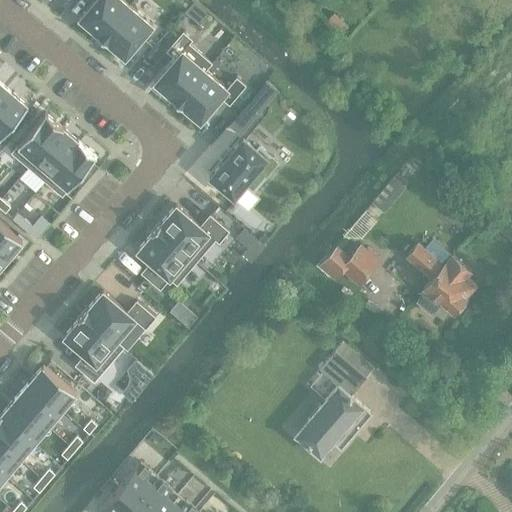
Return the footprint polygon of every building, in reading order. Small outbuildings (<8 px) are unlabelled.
[(94,0),(79,18),(96,33),(96,34),(101,38),(130,5),(123,0),(94,0)] [(125,57),(153,25),(130,5),(101,38),(107,43),(108,43),(125,57)] [(511,171),(511,19),(422,115),(498,186),(511,171)] [(175,58),(154,82),(163,90),(171,97),(171,98),(177,102),(205,69),(211,61),(189,43),(192,39),(183,31),(166,51),(175,58)] [(205,69),(177,102),(182,107),(183,107),(200,121),(221,97),(229,104),(246,85),(236,77),(227,88),(205,69)] [(0,102),(11,90),(0,81),(0,102)] [(0,137),(0,138),(28,105),(11,90),(0,102),(0,137)] [(269,98),(260,90),(244,108),(254,116),(269,98)] [(28,167),(63,127),(45,112),(11,152),(28,167)] [(45,181),(79,141),(63,127),(28,167),(45,181)] [(259,173),(273,157),(259,146),(256,149),(243,137),(209,177),(236,200),(247,187),(253,192),(265,178),(259,173)] [(62,195),(96,155),(79,141),(45,181),(62,195)] [(0,207),(6,212),(11,206),(2,198),(0,200),(0,207)] [(160,221),(156,226),(196,261),(215,239),(219,242),(229,230),(210,214),(200,225),(196,221),(176,204),(161,221),(160,221)] [(22,226),(27,220),(18,212),(13,218),(22,226)] [(22,240),(0,221),(0,251),(8,258),(22,240)] [(151,233),(137,250),(150,261),(141,272),(160,289),(169,278),(177,284),(196,261),(156,226),(151,232),(151,233)] [(424,287),(427,290),(416,302),(433,315),(443,304),(453,312),(454,310),(460,310),(465,304),(464,299),(466,297),(465,296),(476,284),(466,276),(471,271),(432,238),(424,248),(418,243),(407,256),(432,277),(424,287)] [(335,277),(343,268),(359,282),(378,261),(361,246),(350,259),(337,247),(322,265),(335,277)] [(87,307),(82,312),(116,341),(135,319),(137,321),(145,328),(156,316),(136,300),(127,311),(103,290),(88,307),(87,307)] [(78,319),(63,336),(83,355),(75,364),(94,381),(102,371),(123,347),(116,341),(82,312),(77,318),(78,319)] [(336,350),(320,369),(338,385),(307,420),(311,423),(299,436),(321,455),(333,441),(341,449),(372,412),(351,394),(367,377),(336,350)] [(76,392),(43,364),(29,381),(61,409),(76,392)] [(61,409),(29,381),(15,398),(47,426),(61,409)] [(47,426),(15,398),(0,414),(33,442),(47,426)] [(33,442),(0,414),(0,442),(19,458),(33,442)] [(89,433),(96,424),(91,419),(83,428),(89,433)] [(77,436),(69,445),(75,450),(83,441),(77,436)] [(19,458),(0,442),(0,470),(5,475),(19,458)] [(67,459),(75,450),(69,445),(61,454),(67,459)] [(201,511),(140,461),(97,511),(98,511),(201,511)] [(47,482),(55,473),(49,468),(41,477),(47,482)] [(39,491),(47,482),(41,477),(33,486),(39,491)] [(15,511),(21,511),(27,506),(21,501),(13,510),(15,511)]
